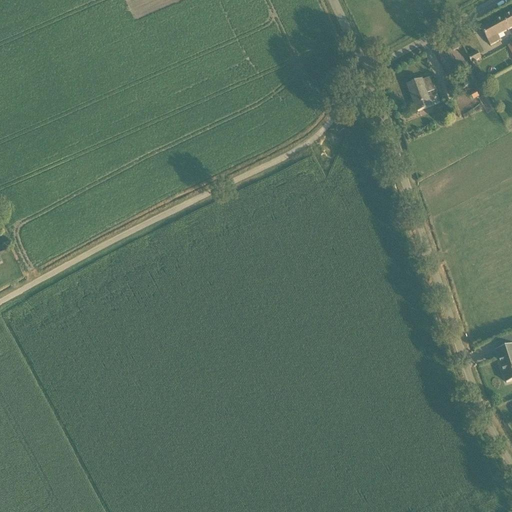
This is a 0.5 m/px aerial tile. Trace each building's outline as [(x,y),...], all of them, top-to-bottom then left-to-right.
[(511,12),(481,29),(491,46),(500,41),(497,37),(511,28),(511,12)] [(453,51),(460,48),(457,42),(450,46),(453,51)] [(472,63),(481,58),(478,52),(469,57),(472,63)] [(427,93),(434,90),(430,79),(422,81),(421,80),(407,85),(418,113),(433,107),(427,93)] [(438,87),(444,103),(454,99),(447,83),(438,87)] [(511,349),(511,346),(496,351),(506,384),(511,381),(511,349)]
